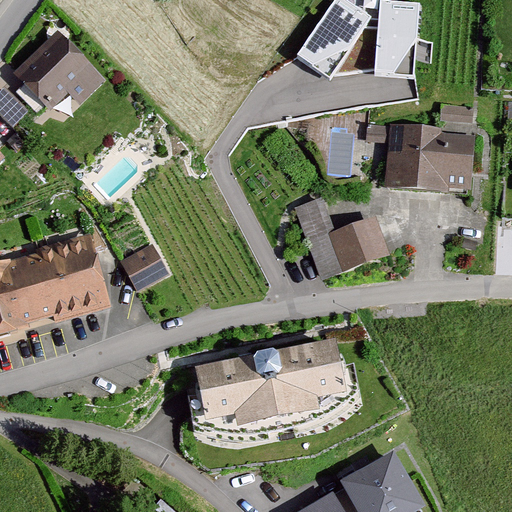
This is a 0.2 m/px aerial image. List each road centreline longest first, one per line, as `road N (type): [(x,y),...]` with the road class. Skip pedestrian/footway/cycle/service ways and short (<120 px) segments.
road 1 (residential): [(0,385),(232,316),(511,292)]
road 2 (residential): [(229,511),(182,470),(139,447),(87,430),(0,420)]
